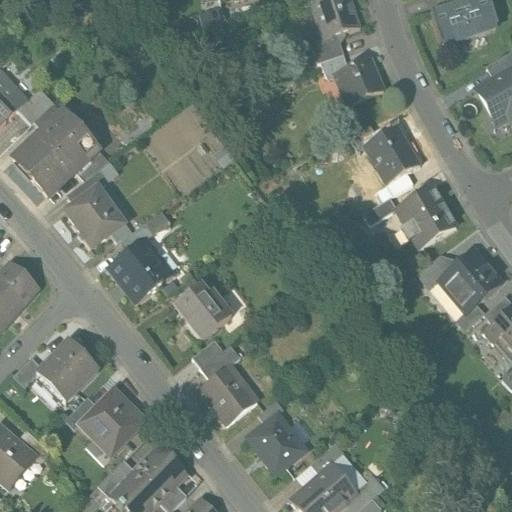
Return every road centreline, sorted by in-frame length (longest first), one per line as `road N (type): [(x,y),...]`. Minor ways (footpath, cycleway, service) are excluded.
road 1 (residential): [(82,292),(258,511)]
road 2 (residential): [(391,0),(449,148),(494,211)]
road 3 (residential): [(0,198),(82,292)]
